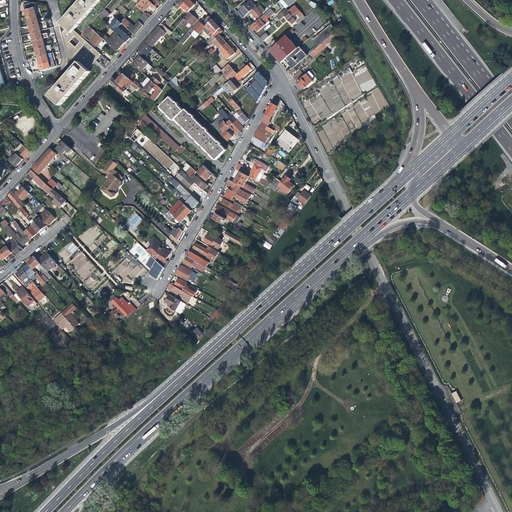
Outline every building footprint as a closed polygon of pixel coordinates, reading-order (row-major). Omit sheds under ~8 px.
[(63,36),(68,56),(70,59),(71,60),(74,57),(75,56),(87,42),(84,39),(81,37),(80,38),(77,36),(73,32),(100,1),(98,0),(81,0),(60,24),(68,31),(63,36)] [(153,8),(155,6),(153,4),(148,0),(148,1),(147,0),(141,0),(136,6),(143,13),(147,8),(150,5),(153,8)] [(157,9),(164,0),(156,0),(155,2),(153,4),(155,6),(157,9)] [(186,0),(178,0),(176,3),(177,4),(175,7),(178,10),(182,6),(186,0)] [(192,2),(190,0),(186,0),(182,6),(189,12),(195,4),(192,2)] [(239,15),(242,19),(248,13),(251,11),(256,6),(250,0),(236,12),(239,15)] [(25,13),(27,18),(36,15),(33,3),(23,5),(25,13)] [(195,14),(201,17),(205,9),(198,6),(195,14)] [(257,7),(251,12),(252,13),(254,15),(257,19),(263,14),(257,7)] [(288,13),(285,10),(271,22),(274,25),(285,15),(289,19),(293,24),(294,23),(301,16),(294,7),(288,13)] [(268,19),(275,13),(271,9),(266,13),(265,14),(250,28),(253,31),(255,29),(258,32),(266,25),(265,25),(269,21),(268,19)] [(103,23),(107,18),(109,16),(103,11),(97,17),(103,23)] [(137,20),(139,21),(143,25),(147,22),(149,18),(144,13),(137,20)] [(192,26),(198,20),(193,16),(190,13),(178,26),(182,29),(188,23),(192,26)] [(39,23),(36,15),(27,18),(28,22),(29,26),(39,23)] [(294,23),(296,26),(304,19),(301,16),(294,23)] [(118,27),(121,23),(115,18),(107,26),(116,34),(117,33),(127,42),(131,39),(126,34),(118,27)] [(124,18),(121,23),(134,35),(135,35),(139,30),(143,25),(139,21),(134,27),(124,18)] [(211,34),(216,38),(219,34),(222,31),(217,25),(212,19),(207,24),(202,30),(209,36),(211,34)] [(191,28),(183,37),(180,41),(183,44),(191,35),(191,34),(194,30),(198,34),(205,26),(201,23),(199,21),(192,28),(191,28)] [(41,31),(39,23),(29,26),(30,30),(31,33),(41,31)] [(158,26),(162,30),(166,33),(169,36),(172,33),(161,23),(158,26)] [(313,41),(317,48),(335,32),(332,24),(313,41)] [(84,39),(89,33),(92,29),(89,26),(84,33),(81,36),(81,37),(84,39)] [(162,30),(158,26),(155,30),(152,33),(144,42),(150,47),(151,48),(162,36),(163,37),(166,33),(162,30)] [(43,39),(41,31),(31,33),(32,37),(33,42),(43,39)] [(97,46),(97,45),(103,39),(102,37),(96,32),(93,36),(90,39),(96,45),(97,46)] [(329,43),(337,36),(335,32),(317,48),(310,54),(312,55),(314,57),(326,47),(325,45),(328,42),(329,43)] [(106,33),(102,37),(103,39),(105,40),(117,51),(120,47),(123,44),(119,40),(116,43),(106,33)] [(224,39),(219,34),(216,38),(212,41),(220,49),(227,43),(224,39)] [(279,61),(281,63),(286,59),(297,49),(296,47),(287,36),(270,52),(277,59),(279,61)] [(44,42),(43,39),(33,42),(35,47),(36,49),(50,45),(51,45),(50,41),(44,42)] [(94,48),(96,45),(90,39),(87,42),(94,48)] [(101,54),(94,48),(87,42),(75,56),(74,57),(79,61),(49,96),(61,106),(90,72),(88,69),(96,60),(101,54)] [(136,52),(140,55),(144,59),(146,57),(143,55),(150,47),(144,42),(140,47),(136,52)] [(232,49),(227,43),(220,49),(219,50),(228,59),(235,53),(232,49)] [(51,49),(50,45),(36,49),(36,53),(38,57),(47,54),(46,50),(51,49)] [(291,67),(293,69),(308,57),(299,48),(286,59),(290,62),(288,64),(291,67)] [(52,53),(47,54),(38,57),(40,64),(41,70),(51,68),(49,61),(54,59),(52,53)] [(104,66),(109,60),(101,55),(97,61),(104,66)] [(148,63),(144,59),(140,55),(136,60),(132,64),(141,71),(148,63)] [(250,63),(246,66),(242,70),(237,74),(235,76),(239,80),(252,69),(250,68),(249,66),(251,64),(250,63)] [(216,74),(221,69),(216,64),(211,69),(216,74)] [(227,83),(235,76),(237,74),(232,69),(228,64),(224,68),(227,72),(223,75),(224,75),(222,77),(227,83)] [(157,67),(154,70),(162,77),(164,74),(157,67)] [(127,70),(124,74),(131,80),(132,79),(134,76),(127,70)] [(223,73),(221,71),(214,77),(216,79),(223,73)] [(294,77),(298,82),(305,76),(301,71),(294,77)] [(260,72),(244,87),(258,104),(265,90),(266,90),(268,87),(267,81),(263,76),(260,72)] [(136,89),(138,86),(131,80),(124,74),(120,78),(117,81),(123,87),(128,82),(136,89)] [(151,80),(151,81),(157,86),(160,83),(158,81),(161,77),(156,74),(151,80)] [(307,74),(305,76),(298,82),(301,85),(302,87),(303,86),(305,89),(313,82),(307,74)] [(320,90),(324,100),(334,96),(333,94),(340,92),(341,92),(339,86),(341,85),(340,82),(339,78),(333,80),(335,85),(320,90)] [(127,90),(123,87),(117,81),(114,79),(111,82),(123,94),(127,90)] [(162,90),(157,86),(151,81),(144,88),(148,92),(149,92),(154,88),(156,90),(151,98),(154,101),(162,90)] [(168,83),(175,89),(177,87),(171,81),(168,83)] [(234,92),(238,88),(234,84),(231,81),(223,88),(226,91),(228,94),(232,91),(234,92)] [(144,92),(138,86),(136,89),(142,94),(144,92)] [(360,122),(388,107),(378,88),(371,92),(373,96),(341,112),(350,131),(362,125),(360,122)] [(177,105),(178,104),(175,102),(169,97),(163,103),(162,104),(162,105),(160,107),(167,114),(174,121),(175,120),(200,144),(216,159),(226,149),(221,144),(218,141),(207,131),(208,130),(205,127),(204,128),(193,117),(194,117),(191,114),(190,115),(185,109),(183,111),(177,105)] [(229,102),(235,109),(238,110),(240,109),(241,109),(236,104),(232,99),(229,102)] [(278,106),(272,103),(262,122),(268,125),(268,126),(270,123),(269,122),(273,114),(278,106)] [(237,113),(240,117),(245,123),(247,121),(248,120),(240,110),(237,113)] [(175,152),(177,150),(180,147),(144,115),(141,120),(175,152)] [(227,117),(223,120),(230,128),(233,131),(234,130),(237,134),(239,137),(241,134),(240,132),(242,131),(244,128),(237,121),(233,124),(227,117)] [(219,125),(215,128),(222,135),(225,132),(230,128),(223,120),(221,118),(216,122),(219,125)] [(267,126),(268,125),(262,122),(258,129),(270,137),(274,130),(267,126)] [(1,126),(0,127),(0,128),(2,130),(2,131),(7,135),(9,133),(1,126)] [(145,136),(138,129),(132,134),(133,136),(137,140),(139,138),(141,136),(143,138),(145,136)] [(266,143),(270,137),(258,129),(255,134),(254,136),(266,143)] [(286,130),(277,142),(289,151),(298,141),(296,138),(286,130)] [(266,143),(254,136),(252,140),(261,146),(263,143),(265,144),(266,143)] [(174,174),(180,168),(150,140),(144,146),(174,174)] [(59,145),(56,149),(62,154),(66,150),(69,153),(72,149),(63,141),(59,145)] [(138,153),(141,149),(134,143),(131,147),(138,153)] [(14,149),(18,152),(23,146),(21,144),(17,149),(16,147),(14,149)] [(30,152),(23,146),(18,152),(25,158),(28,154),(30,152)] [(58,153),(51,147),(46,153),(37,163),(33,168),(39,174),(58,153)] [(14,157),(12,156),(10,158),(12,160),(10,161),(16,167),(20,163),(23,159),(17,154),(14,157)] [(59,162),(62,166),(67,160),(64,157),(59,162)] [(277,160),(273,164),(282,171),(286,166),(277,160)] [(256,163),(248,176),(249,177),(254,179),(261,168),(263,170),(265,166),(257,161),(256,163)] [(212,174),(204,165),(197,172),(206,181),(210,177),(212,174)] [(238,165),(236,169),(240,171),(245,174),(248,171),(238,165)] [(196,172),(190,166),(185,172),(203,190),(207,186),(204,183),(198,177),(197,178),(194,175),(196,172)] [(38,177),(31,170),(28,173),(25,177),(30,182),(33,179),(48,193),(52,189),(47,185),(38,177)] [(179,175),(178,177),(189,187),(194,182),(183,171),(179,175)] [(245,183),(249,177),(248,176),(245,174),(240,171),(237,177),(234,182),(254,193),(256,189),(245,183)] [(118,187),(122,182),(110,174),(100,189),(111,197),(114,197),(116,194),(116,191),(118,187)] [(287,176),(281,183),(279,186),(288,193),(294,185),(291,183),(289,181),(291,179),(287,176)] [(275,191),(279,186),(281,183),(277,178),(269,188),(275,191)] [(188,192),(174,179),(171,182),(185,196),(188,192)] [(240,192),(242,187),(229,180),(227,183),(234,187),(233,189),(232,190),(242,196),(243,193),(240,192)] [(29,181),(24,186),(29,191),(31,189),(34,186),(29,181)] [(19,183),(17,185),(21,189),(20,190),(16,193),(26,203),(28,201),(24,198),(29,193),(19,183)] [(249,200),(242,196),(232,190),(229,188),(226,192),(224,196),(232,200),(234,197),(237,197),(247,203),(249,200)] [(59,208),(66,201),(52,189),(48,193),(54,198),(51,201),(57,206),(59,208)] [(172,191),(171,192),(178,198),(181,195),(175,189),(173,191),(172,191)] [(298,192),(291,201),(295,203),(298,199),(304,204),(311,196),(307,192),(304,190),(301,195),(298,192)] [(12,191),(8,195),(15,202),(14,203),(18,207),(26,217),(29,215),(20,205),(22,203),(15,194),(12,191)] [(199,202),(188,192),(185,196),(184,197),(183,198),(193,208),(199,202)] [(168,199),(164,196),(159,201),(163,205),(168,199)] [(220,203),(236,212),(238,213),(242,206),(235,202),(233,204),(226,200),(223,198),(220,203)] [(180,199),(169,211),(174,215),(185,204),(180,199)] [(292,212),(296,206),(290,202),(287,208),(292,212)] [(186,216),(192,210),(185,204),(174,215),(181,222),(186,216)] [(214,212),(216,213),(226,219),(234,223),(235,219),(229,216),(231,212),(218,205),(214,212)] [(55,219),(55,218),(46,210),(38,217),(47,226),(50,224),(55,219)] [(170,220),(174,215),(169,211),(168,210),(166,213),(167,214),(165,216),(170,220)] [(35,235),(38,232),(32,225),(29,222),(20,211),(17,214),(23,221),(24,220),(30,227),(26,230),(32,237),(35,235)] [(223,224),(226,219),(216,213),(215,215),(213,218),(223,224)] [(30,240),(23,231),(21,229),(18,225),(17,223),(15,221),(12,223),(19,232),(16,234),(7,225),(8,223),(5,219),(1,223),(9,233),(12,236),(13,237),(21,247),(26,243),(30,240)] [(40,219),(32,225),(38,232),(41,230),(46,226),(40,219)] [(172,234),(178,239),(181,235),(183,231),(177,226),(172,234)] [(224,240),(228,243),(231,238),(243,245),(245,241),(228,231),(225,235),(227,236),(224,240)] [(208,234),(204,241),(208,243),(207,244),(212,246),(212,245),(218,249),(223,240),(217,237),(216,239),(213,237),(208,234)] [(162,245),(157,240),(153,236),(149,241),(153,245),(154,244),(159,247),(162,245)] [(6,245),(7,246),(12,252),(13,251),(17,254),(20,252),(23,249),(21,247),(13,237),(11,239),(12,240),(11,240),(11,242),(6,245)] [(65,262),(79,249),(72,241),(58,254),(65,262)] [(269,250),(272,245),(265,241),(263,246),(269,250)] [(219,253),(217,251),(214,249),(208,246),(206,249),(196,243),(195,245),(193,248),(203,254),(203,255),(214,261),(219,253)] [(154,244),(153,245),(147,251),(156,260),(157,259),(160,261),(159,262),(164,267),(168,261),(166,260),(169,254),(165,251),(159,247),(154,244)] [(7,246),(0,251),(0,257),(3,260),(7,256),(12,252),(7,246)] [(187,256),(206,267),(207,268),(210,262),(195,254),(190,251),(187,256)] [(54,266),(57,263),(46,252),(42,255),(40,257),(42,258),(39,261),(45,269),(52,263),(54,266)] [(52,281),(54,279),(53,277),(45,269),(39,261),(37,259),(34,256),(32,259),(28,262),(34,268),(38,265),(42,270),(52,281)] [(204,270),(206,267),(187,256),(185,260),(183,262),(192,267),(193,265),(198,268),(199,267),(204,270)] [(83,278),(95,268),(89,260),(76,269),(83,278)] [(153,277),(157,279),(160,275),(164,267),(159,262),(157,260),(149,273),(153,277)] [(27,265),(23,269),(30,278),(34,274),(31,271),(33,269),(28,264),(27,265)] [(185,268),(180,265),(178,269),(194,279),(196,276),(192,274),(193,272),(185,268)] [(32,280),(30,278),(23,269),(18,273),(17,274),(21,279),(20,280),(26,286),(32,280)] [(193,281),(194,279),(178,269),(175,273),(179,275),(188,281),(189,279),(193,281)] [(46,286),(48,284),(40,276),(38,273),(36,275),(46,286)] [(42,274),(40,276),(48,284),(50,283),(42,274)] [(246,280),(242,277),(237,284),(241,286),(246,280)] [(187,284),(179,279),(177,282),(175,285),(183,290),(184,288),(187,290),(189,286),(186,285),(187,284)] [(223,287),(236,294),(241,287),(228,279),(223,287)] [(171,284),(170,283),(168,287),(169,288),(169,289),(181,296),(185,298),(184,300),(188,303),(189,301),(190,301),(193,296),(174,285),(171,284)] [(42,291),(37,286),(31,291),(35,297),(42,291)] [(36,302),(23,287),(18,291),(17,293),(30,308),(36,302)] [(188,305),(169,294),(165,301),(169,303),(171,304),(170,307),(182,315),(188,305)] [(17,304),(19,302),(13,295),(10,297),(17,304)] [(132,305),(130,303),(129,305),(128,304),(125,301),(122,304),(118,300),(114,304),(118,307),(115,310),(118,313),(120,310),(126,316),(135,308),(132,305)] [(66,310),(63,313),(67,317),(70,321),(74,325),(76,328),(80,324),(71,313),(77,308),(73,304),(66,310)] [(215,321),(220,313),(215,310),(210,318),(215,321)] [(55,319),(61,327),(65,324),(67,326),(71,332),(76,328),(74,325),(70,321),(67,317),(63,313),(57,317),(55,319)] [(93,326),(88,328),(89,331),(85,333),(87,336),(92,333),(92,332),(95,330),(93,326)] [(193,332),(200,341),(204,336),(198,328),(193,332)] [(456,403),(461,401),(456,391),(451,394),(456,403)] [(254,468),(242,480),(264,502),(276,491),(254,468)]
